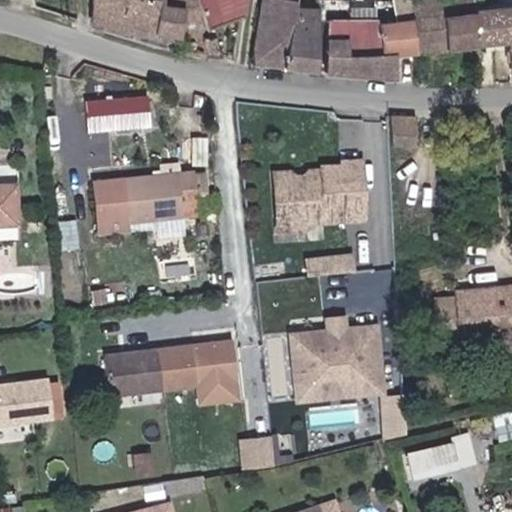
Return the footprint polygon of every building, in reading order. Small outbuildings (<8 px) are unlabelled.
[(84,0),(81,26),(180,40),(181,32),(185,5),(165,3),(165,0),(84,0)] [(203,25),(246,15),(249,0),(165,0),(165,3),(185,5),(181,32),(204,35),(203,25)] [(297,0),(263,0),(251,64),(318,71),(319,6),(298,6),(297,0)] [(511,3),(479,8),(478,0),(419,0),(420,20),(421,52),(511,38),(511,3)] [(385,52),(384,21),(384,16),(326,16),(327,35),(348,35),(348,52),(385,52)] [(384,21),(385,52),(396,52),(421,52),(420,20),(384,21)] [(397,80),(396,52),(385,52),(348,52),(348,35),(327,35),(325,73),(397,80)] [(212,38),(211,54),(222,55),(223,38),(212,38)] [(422,142),(420,113),(394,113),(397,143),(422,142)] [(368,220),(364,157),(340,157),(339,161),(322,161),(322,165),(309,165),(305,171),(295,171),(292,167),(274,167),(278,229),(308,227),(308,223),(368,220)] [(208,209),(202,166),(102,177),(108,227),(138,224),(138,216),(208,209)] [(14,187),(0,187),(0,227),(18,226),(14,187)] [(305,272),(355,272),(355,252),(305,253),(305,272)] [(511,282),(457,285),(459,325),(511,322),(511,282)] [(382,319),(350,322),(349,312),(326,314),(327,327),(289,330),(296,400),(389,391),(382,319)] [(425,340),(412,342),(413,357),(426,356),(425,340)] [(196,343),(106,353),(110,391),(200,381),(196,343)] [(0,425),(51,421),(46,377),(0,381),(0,425)] [(278,431),(239,435),(242,464),(281,460),(278,431)] [(453,440),(407,452),(412,470),(458,458),(453,440)] [(337,511),(334,500),(318,504),(320,511),(337,511)]
